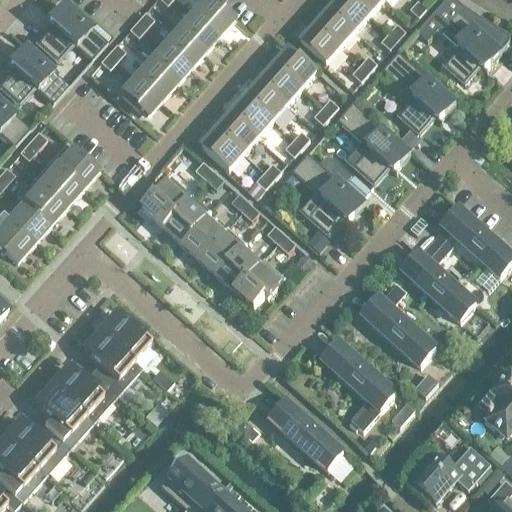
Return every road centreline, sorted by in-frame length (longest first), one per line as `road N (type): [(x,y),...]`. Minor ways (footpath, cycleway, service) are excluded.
road 1 (residential): [(511,97),(238,394),(82,251)]
road 2 (residential): [(82,251),(303,0)]
road 3 (residential): [(0,351),(82,251)]
